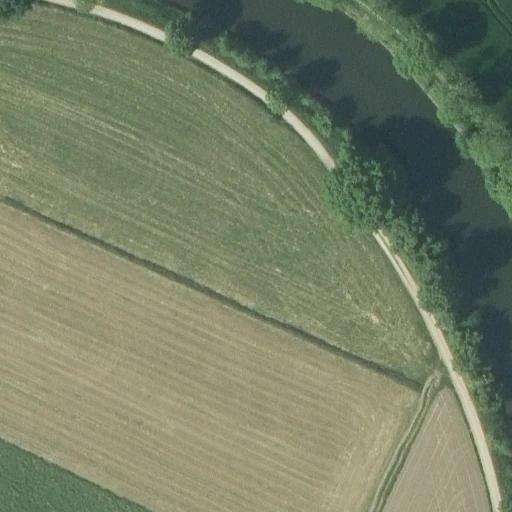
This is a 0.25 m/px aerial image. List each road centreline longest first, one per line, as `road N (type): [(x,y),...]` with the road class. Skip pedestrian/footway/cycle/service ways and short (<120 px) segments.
road 1 (track): [(51,0),(167,39),(282,114),(326,161),(390,237),(442,332),(481,417),(507,511)]
road 2 (track): [(377,511),(454,358)]
